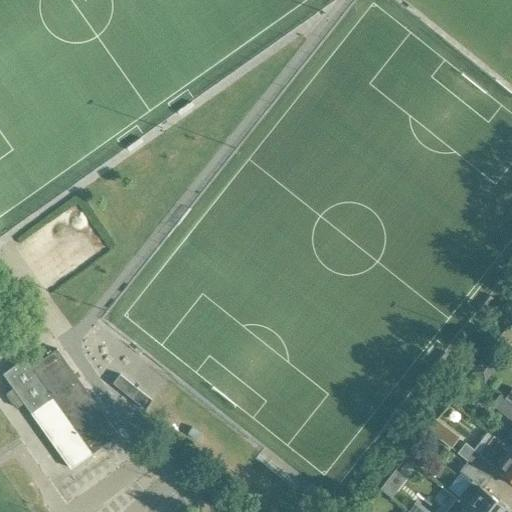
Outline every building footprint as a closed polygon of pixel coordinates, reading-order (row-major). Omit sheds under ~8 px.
[(32,366),(26,357),(3,374),(31,413),(47,435),(71,468),(118,435),(118,434),(106,417),(105,417),(62,357),(62,356),(57,349),(32,366)] [(511,403),(508,401),(509,400),(500,393),(492,404),(511,419),(511,428),(502,441),(511,449),(511,403)] [(462,438),(479,438),(479,425),(462,425),(462,438)] [(511,449),(502,441),(488,458),(476,449),(467,460),(486,474),(493,465),(511,479),(511,449)] [(505,511),(509,508),(478,484),(486,474),(467,460),(460,470),(471,479),(457,498),(473,511),(505,511)] [(473,511),(457,498),(446,511),(432,511),(416,499),(408,510),(409,511),(473,511)]
